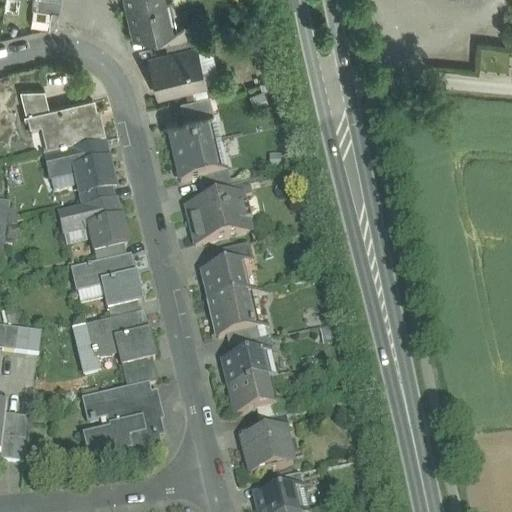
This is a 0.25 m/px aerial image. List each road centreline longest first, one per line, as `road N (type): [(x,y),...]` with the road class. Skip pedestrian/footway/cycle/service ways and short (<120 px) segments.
road 1 (residential): [(216,486),(129,100),(116,73),(96,52),(72,43),(0,56)]
road 2 (tertiary): [(428,511),(314,0)]
road 3 (residential): [(0,511),(216,486)]
road 4 (track): [(511,93),(332,80)]
